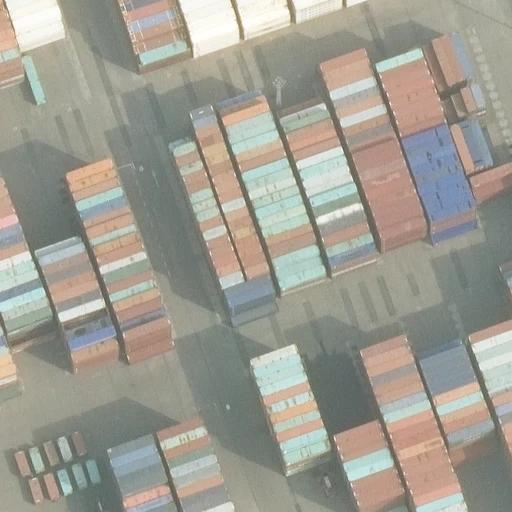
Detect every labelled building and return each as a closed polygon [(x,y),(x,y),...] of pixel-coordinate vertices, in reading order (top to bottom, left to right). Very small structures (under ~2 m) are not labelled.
[(409,111),(354,129),(366,167),(352,171),(361,200),(406,186),(395,150),(419,143),(409,111)] [(275,288),(320,275),(292,182),(268,190),(272,204),(281,201),(285,217),(280,218),(283,228),(293,225),(296,237),(263,247),(275,288)] [(210,271),(256,257),(248,229),(202,243),(210,271)] [(473,412),(439,420),(452,474),(463,471),(456,439),(470,436),(476,463),(496,459),(486,418),(475,420),(473,412)] [(165,465),(174,501),(221,489),(213,453),(165,465)] [(121,511),(171,511),(160,467),(113,479),(121,511)]
